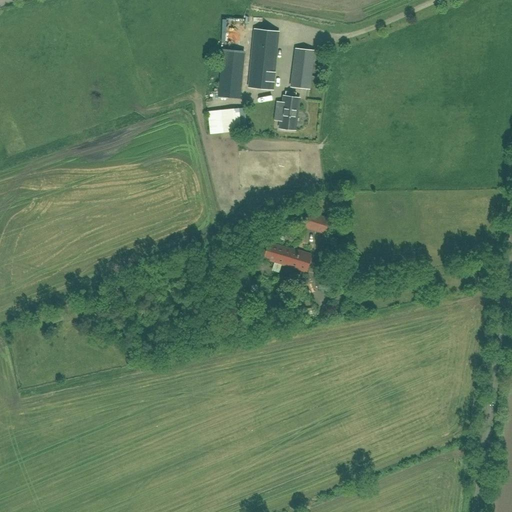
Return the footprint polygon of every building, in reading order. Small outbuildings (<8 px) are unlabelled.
[(228,31),(223,31),(224,19),(219,19),(219,42),(228,42),(228,31)] [(251,33),(246,89),(271,92),(276,35),(251,33)] [(294,52),(290,89),(310,91),(313,54),(294,52)] [(221,55),(219,91),(234,92),(237,56),(221,55)] [(280,98),(276,130),(294,132),(298,100),(280,98)] [(206,116),(207,135),(221,134),(220,115),(206,116)] [(306,215),(302,231),(322,236),(326,220),(306,215)] [(277,274),(279,267),(304,274),(308,257),(266,245),(261,262),(273,265),(271,272),(277,274)]
